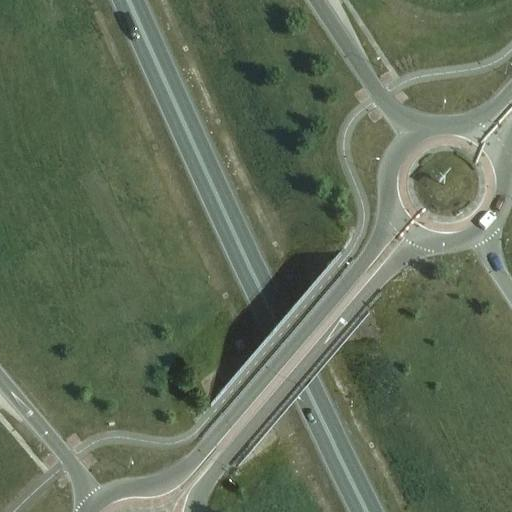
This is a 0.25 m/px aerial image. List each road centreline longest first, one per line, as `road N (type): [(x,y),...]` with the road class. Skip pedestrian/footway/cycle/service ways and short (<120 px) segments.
road 1 (trunk): [(367,511),(127,0)]
road 2 (tertiary): [(409,140),(388,175),(391,223),(225,424),(158,487),(99,500)]
road 3 (tertiary): [(191,511),(234,447),(413,246),(474,237)]
road 4 (trunk): [(409,140),(314,0)]
road 5 (trunk): [(0,380),(99,500)]
road 6 (tertiary): [(511,88),(478,123),(428,129),(409,140)]
road 7 (tertiary): [(474,237),(502,206),(501,143),(511,132)]
